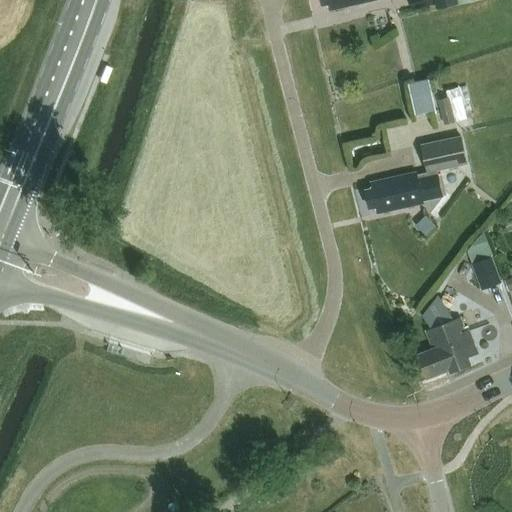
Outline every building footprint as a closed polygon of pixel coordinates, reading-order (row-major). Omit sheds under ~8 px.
[(376,0),(321,0),(323,6),(328,5),(330,11),(377,0),(376,0)] [(435,8),(457,3),(456,0),(408,0),(411,10),(434,5),(435,8)] [(410,84),(416,113),(435,109),(429,80),(410,84)] [(459,118),(476,116),(471,83),(455,86),(459,118)] [(438,104),(436,105),(437,112),(440,111),(444,125),(453,123),(447,97),(437,100),(438,104)] [(385,124),(387,130),(354,139),(361,164),(405,152),(396,121),(385,124)] [(424,204),(423,201),(444,196),(438,171),(469,164),(462,137),(422,147),(428,175),(418,177),(417,173),(370,183),(372,190),(366,192),(370,209),(376,208),(377,214),(424,204)] [(467,252),(482,291),(502,283),(492,258),(493,258),(484,232),(467,252)] [(468,358),(479,354),(470,330),(465,332),(460,318),(426,331),(433,350),(418,356),(427,379),(449,370),(450,373),(471,365),(468,358)]
